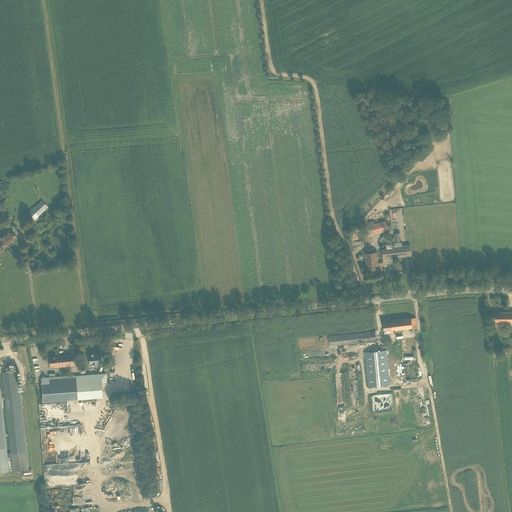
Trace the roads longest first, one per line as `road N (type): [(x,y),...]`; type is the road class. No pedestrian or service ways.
road 1 (tertiary): [(0,340),(511,290)]
road 2 (track): [(363,301),(331,211),(311,79),(273,74),(262,0)]
road 3 (unknown): [(39,337),(25,217)]
